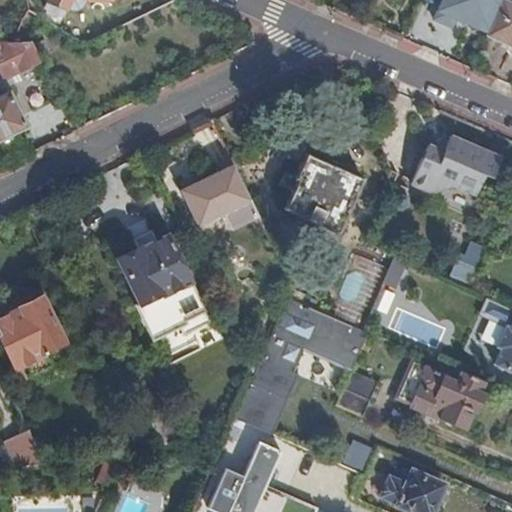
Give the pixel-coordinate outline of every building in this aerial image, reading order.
[(96,0),(110,2),(110,0),(50,0),(46,11),(64,19),(67,11),(75,11),(81,9),(85,5),(86,0),(96,0)] [(511,9),(500,4),(484,40),(506,49),(505,53),(508,58),(511,59),(511,9)] [(31,45),(14,46),(0,46),(0,70),(6,81),(40,64),(31,45)] [(0,99),(0,143),(28,130),(11,95),(0,99)] [(448,144),(442,146),(423,192),(432,196),(454,188),(475,198),(484,177),(492,181),(501,160),(450,138),(448,144)] [(423,192),(442,146),(432,150),(428,148),(411,187),(423,192)] [(283,212),(336,236),(360,182),(346,175),(350,164),(324,152),(319,163),(305,157),(295,179),(284,174),(278,188),(291,194),(283,212)] [(258,219),(233,168),(181,193),(198,228),(228,213),(236,229),(258,219)] [(511,206),(504,203),(493,230),(511,238),(511,206)] [(209,327),(167,239),(140,252),(139,250),(117,261),(139,307),(134,310),(149,342),(146,344),(156,366),(193,349),(188,338),(209,327)] [(463,239),(450,278),(465,283),(479,244),(463,239)] [(404,265),(393,260),(386,277),(397,281),(404,265)] [(397,281),(386,277),(381,288),(392,293),(397,281)] [(285,299),(285,300),(306,309),(311,297),(290,287),(285,299)] [(0,305),(0,341),(15,372),(45,358),(44,355),(63,345),(36,288),(0,305)] [(252,376),(251,376),(232,420),(265,434),(281,399),(286,401),(296,378),(275,368),(285,345),(350,373),(351,370),(354,364),(366,335),(362,333),(318,314),(306,309),(285,300),(252,376)] [(362,333),(367,321),(323,301),(318,314),(362,333)] [(511,322),(509,330),(504,328),(495,349),(499,351),(493,367),(511,375),(511,322)] [(479,394),(483,385),(457,374),(453,383),(412,365),(405,383),(417,389),(409,408),(427,415),(429,410),(440,414),(438,420),(464,432),(472,414),(475,415),(483,396),(479,394)] [(351,370),(350,373),(335,406),(359,416),(374,381),(351,370)] [(359,416),(362,418),(377,382),(374,381),(359,416)] [(281,399),(265,434),(271,437),(286,401),(281,399)] [(427,415),(438,420),(440,414),(429,410),(427,415)] [(168,414),(148,424),(161,449),(164,448),(169,458),(178,453),(173,443),(180,439),(168,414)] [(44,468),(27,433),(3,445),(4,447),(15,469),(44,468)] [(214,463),(221,447),(205,440),(195,464),(207,463),(214,463)] [(264,489),(279,453),(257,444),(241,479),(223,471),(206,511),(209,511),(314,511),(315,510),(264,489)] [(15,469),(4,447),(0,449),(0,461),(4,469),(7,469),(15,469)] [(105,491),(116,466),(103,466),(95,486),(105,491)] [(432,511),(444,486),(410,472),(404,486),(389,479),(379,499),(395,506),(394,508),(403,511),(432,511)]
